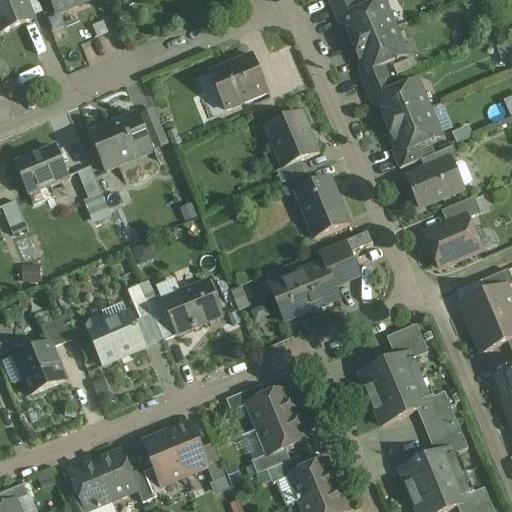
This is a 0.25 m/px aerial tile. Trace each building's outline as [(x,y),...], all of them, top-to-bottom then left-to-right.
[(27,2),(25,0),(0,0),(0,31),(1,34),(34,20),(27,2)] [(49,0),(56,15),(93,0),(49,0)] [(327,0),(331,9),(352,0),(327,0)] [(366,0),(352,0),(331,9),(338,25),(343,23),(342,20),(369,8),(366,0)] [(369,8),(342,20),(343,23),(354,47),(394,30),(382,2),(369,8)] [(33,24),(0,37),(0,54),(12,84),(51,68),(33,24)] [(394,30),(354,47),(364,71),(365,75),(384,67),(406,58),(394,30)] [(252,57),(210,75),(226,113),(268,95),(252,57)] [(384,67),(365,75),(364,71),(358,74),(365,90),(390,80),(384,67)] [(390,80),(365,90),(372,107),(378,104),(376,101),(395,93),(390,80)] [(395,93),(376,101),(378,104),(388,128),(428,111),(417,84),(395,93)] [(428,111),(388,128),(398,152),(400,156),(428,144),(440,139),(428,111)] [(302,115),(265,130),(283,171),(319,156),(302,115)] [(137,117),(91,136),(106,174),(153,154),(137,117)] [(428,144),(400,156),(398,152),(393,155),(400,171),(421,162),(434,157),(428,144)] [(434,157),(421,162),(425,174),(451,163),(451,164),(458,161),(453,149),(434,157)] [(69,180),(56,150),(16,166),(29,197),(69,180)] [(461,164),(453,168),(451,164),(451,163),(425,174),(408,181),(420,210),(463,192),(462,190),(470,186),(472,182),(465,166),(461,164)] [(286,170),(283,171),(277,174),(282,185),(306,175),(301,164),(286,170)] [(102,196),(90,170),(77,175),(88,201),(102,196)] [(306,175),(282,185),(287,198),(296,195),(295,194),(316,185),(311,173),(306,175)] [(316,185),(295,194),(296,195),(315,242),(349,227),(330,179),(316,185)] [(474,200),(442,214),(448,228),(467,220),(468,221),(481,216),(474,200)] [(16,203),(1,210),(14,237),(28,231),(16,203)] [(448,228),(426,238),(440,271),(481,253),(468,221),(467,220),(448,228)] [(368,234),(342,246),(347,256),(373,245),(368,234)] [(323,266),(273,287),(288,322),(339,301),(334,289),(357,279),(347,256),(342,246),(319,256),(323,266)] [(111,267),(99,264),(96,278),(107,281),(111,267)] [(511,281),(508,272),(482,283),(487,296),(506,288),(506,289),(511,286),(511,281)] [(163,303),(162,303),(176,338),(224,318),(210,283),(163,303)] [(140,288),(128,293),(140,322),(153,317),(147,302),(140,288)] [(487,296),(461,307),(472,331),(511,314),(511,303),(506,289),(506,288),(487,296)] [(160,297),(147,302),(153,317),(164,343),(176,338),(162,303),(163,303),(160,297)] [(511,314),(472,331),(482,355),(508,345),(511,342),(511,314)] [(145,351),(130,316),(107,326),(106,324),(99,322),(90,326),(87,332),(103,369),(145,351)] [(65,319),(41,329),(48,346),(49,346),(52,351),(74,341),(65,319)] [(416,327),(387,340),(396,362),(410,356),(412,362),(428,355),(416,327)] [(15,341),(0,347),(0,355),(2,362),(20,356),(15,341)] [(48,346),(4,365),(13,386),(25,381),(32,398),(65,384),(52,351),(49,346),(48,346)] [(396,362),(360,377),(371,402),(420,382),(412,362),(410,356),(396,362)] [(511,372),(492,381),(503,405),(511,400),(511,372)] [(420,382),(371,402),(382,428),(417,413),(431,407),(429,401),(420,382)] [(264,399),(259,388),(226,402),(231,415),(248,408),(248,406),(264,399)] [(264,399),(248,406),(248,408),(258,432),(296,416),(285,391),(264,399)] [(444,395),(429,401),(431,407),(417,413),(426,435),(456,423),(444,395)] [(511,400),(503,405),(511,426),(511,400)] [(296,416),(258,432),(269,457),(269,458),(285,451),(307,442),(296,416)] [(456,423),(426,435),(436,458),(450,452),(452,458),(468,451),(456,423)] [(190,426),(168,435),(186,479),(208,470),(190,426)] [(186,479),(168,435),(144,445),(154,471),(162,489),(163,489),(186,479)] [(269,457),(252,464),(257,477),(267,473),(290,463),(285,451),(269,458),(269,457)] [(436,458),(400,472),(411,498),(460,477),(452,458),(450,452),(436,458)] [(121,454),(96,465),(111,503),(137,492),(130,476),(121,454)] [(290,463),(267,473),(272,486),(289,479),(289,478),(305,471),(300,459),(290,463)] [(305,471),(289,478),(299,504),(337,488),(327,462),(305,471)] [(90,511),(111,503),(96,465),(70,476),(79,498),(84,511),(90,511)] [(55,468),(38,476),(44,489),(61,481),(55,468)] [(143,475),(142,471),(130,476),(137,492),(143,505),(154,501),(153,498),(143,475)] [(162,489),(154,471),(143,475),(153,498),(165,492),(163,489),(162,489)] [(460,477),(411,498),(416,511),(449,511),(457,509),(471,503),(468,497),(460,477)] [(24,487),(0,496),(0,509),(15,503),(28,498),(24,487)] [(347,511),(337,488),(299,504),(302,511),(347,511)] [(493,511),(484,490),(468,497),(471,503),(457,509),(458,511),(493,511)] [(84,511),(79,498),(68,502),(72,511),(84,511)] [(0,511),(18,511),(15,503),(0,509),(0,511)]
